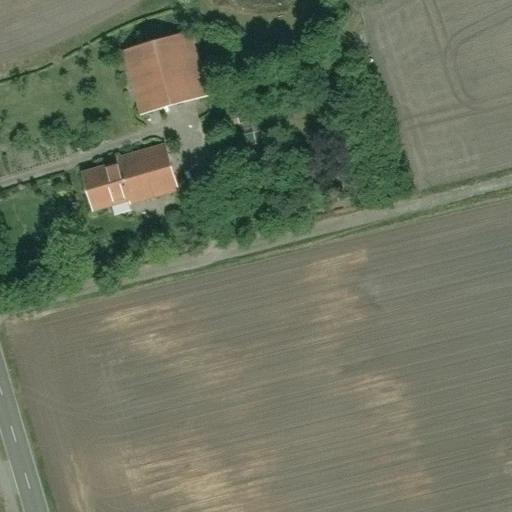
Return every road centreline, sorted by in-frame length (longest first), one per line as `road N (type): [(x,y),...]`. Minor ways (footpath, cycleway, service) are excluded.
road 1 (track): [(0,313),(511,177)]
road 2 (tertiary): [(0,388),(35,511)]
